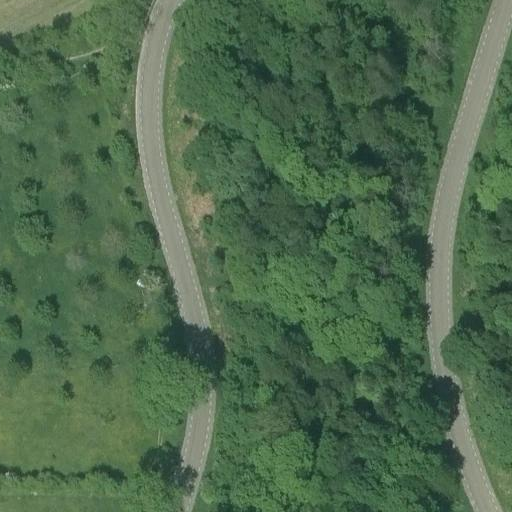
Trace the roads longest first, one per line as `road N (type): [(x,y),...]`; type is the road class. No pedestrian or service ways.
road 1 (tertiary): [(505,0),(464,129),(438,254),(451,407),(487,511)]
road 2 (tertiary): [(176,511),(201,399),(188,298),(148,135),(147,70),(170,0)]
